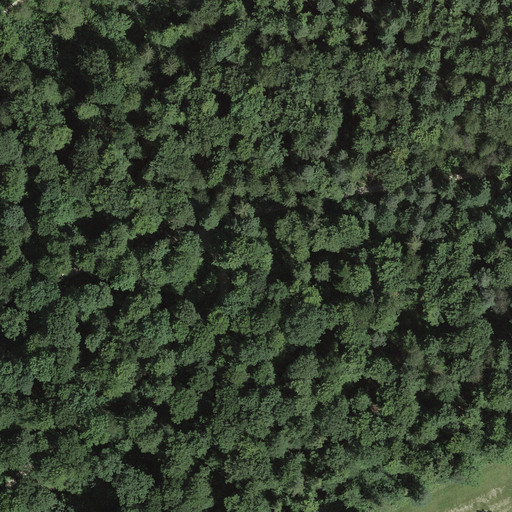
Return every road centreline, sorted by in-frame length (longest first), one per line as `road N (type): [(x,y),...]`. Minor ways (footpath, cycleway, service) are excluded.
road 1 (track): [(511,171),(375,186),(0,297)]
road 2 (track): [(0,492),(216,307),(225,266),(203,234)]
